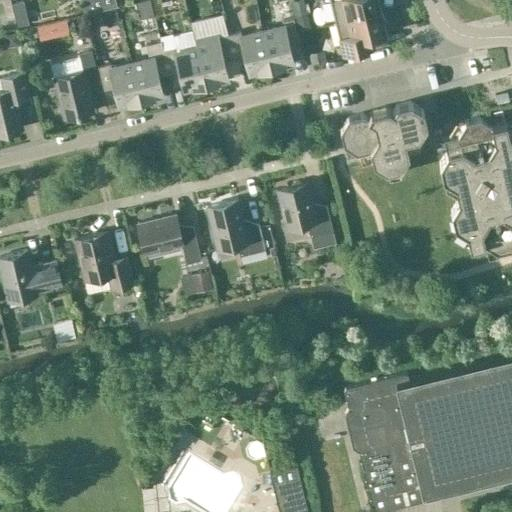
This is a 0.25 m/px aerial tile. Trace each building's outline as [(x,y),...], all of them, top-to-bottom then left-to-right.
[(300,0),(301,9),(320,9),(319,0),(300,0)] [(329,0),(335,23),(381,11),(380,7),(381,0),(379,0),(378,0),(329,0)] [(381,11),(335,23),(343,56),(374,48),(371,37),(386,33),(386,32),(384,22),(386,21),(382,15),(381,11)] [(262,30),(271,67),(292,62),(288,45),(300,42),(294,18),(281,21),(282,25),(262,30)] [(228,34),(234,58),(245,55),(249,72),(271,67),(262,30),(242,35),(241,31),(228,34)] [(194,39),(196,46),(197,46),(206,83),(227,78),(223,61),(234,58),(228,34),(217,36),(216,34),(194,39)] [(169,74),(163,50),(161,41),(146,44),(149,58),(131,62),(140,99),(162,94),(157,77),(169,74)] [(197,46),(196,46),(176,51),(175,47),(163,50),(169,74),(180,71),(184,88),(206,83),(197,46)] [(86,79),(98,76),(91,49),(79,52),(83,69),(54,76),(64,117),(93,110),(86,79)] [(119,104),(140,99),(131,62),(111,67),(110,63),(97,66),(103,90),(115,87),(119,104)] [(15,98),(29,94),(24,71),(1,77),(3,88),(0,89),(0,132),(22,127),(15,98)] [(348,116),(340,129),(344,144),(356,151),(359,165),(374,162),(386,170),(401,166),(408,154),(422,150),(419,136),(426,123),(423,109),(410,101),(396,105),(393,110),(388,107),(370,111),(367,116),(362,113),(348,116)] [(457,133),(443,136),(446,150),(439,163),(442,177),(455,185),(458,198),(451,211),(454,225),(466,233),(470,247),(484,243),(497,251),(511,247),(511,245),(511,136),(509,135),(506,121),(492,124),(479,117),(465,120),(457,133)] [(307,182),(303,182),(302,182),(301,181),(300,181),(298,180),(296,181),(294,181),(292,182),(291,183),(290,184),(290,185),(289,186),(277,189),(286,228),(307,223),(310,236),(333,231),(327,205),(313,209),(307,182)] [(240,255),(265,249),(259,223),(245,226),(238,198),(206,206),(217,249),(237,244),(240,255)] [(185,258),(200,255),(192,222),(178,225),(175,213),(137,223),(144,252),(181,243),(185,258)] [(111,288),(133,283),(126,256),(113,259),(106,230),(74,238),(84,279),(107,274),(111,288)] [(36,289),(61,283),(56,260),(31,266),(27,250),(0,256),(0,268),(8,300),(37,293),(36,289)] [(511,352),(409,378),(408,373),(405,372),(345,387),(344,389),(348,408),(345,414),(349,432),(355,436),(373,510),(373,511),(374,511),(434,497),(437,495),(436,491),(511,472),(511,352)] [(307,511),(297,465),(269,472),(279,511),(307,511)]
